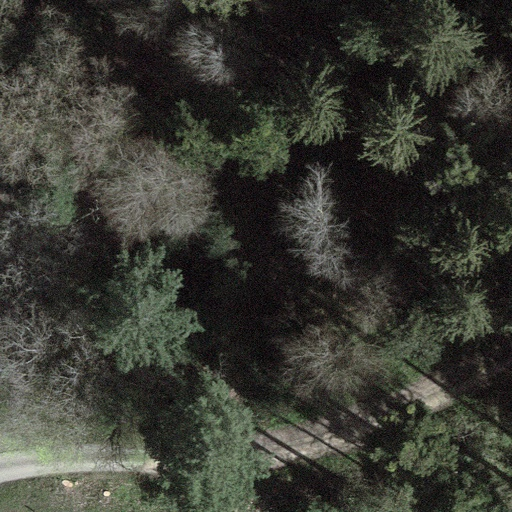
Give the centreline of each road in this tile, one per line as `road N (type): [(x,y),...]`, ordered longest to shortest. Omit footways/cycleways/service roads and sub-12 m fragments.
road 1 (unclassified): [(0,470),(49,459),(240,451),(316,437),(386,414),(511,351)]
road 2 (track): [(49,459),(0,235)]
